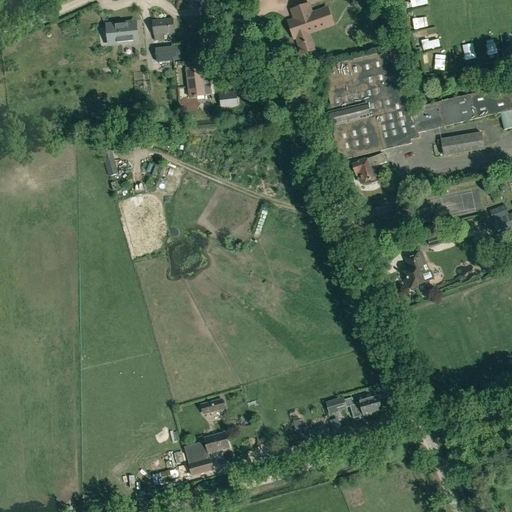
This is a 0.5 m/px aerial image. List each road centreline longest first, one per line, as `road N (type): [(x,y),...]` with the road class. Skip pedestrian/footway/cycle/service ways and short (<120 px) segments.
road 1 (unclassified): [(458,511),(292,96),(238,35),(193,0)]
road 2 (track): [(427,432),(151,511)]
